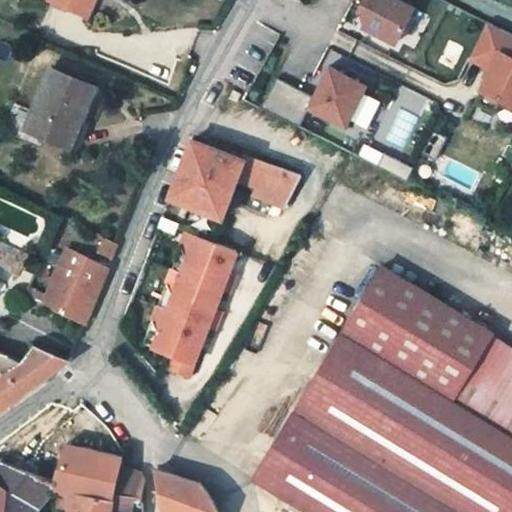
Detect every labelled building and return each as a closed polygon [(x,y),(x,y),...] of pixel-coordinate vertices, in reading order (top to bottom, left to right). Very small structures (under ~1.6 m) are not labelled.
[(52,0),(52,2),(89,19),(97,0),(52,0)] [(364,0),(357,14),(367,18),(361,28),(394,44),(413,9),(393,0),(364,0)] [(367,18),(357,14),(352,24),(361,28),(367,18)] [(511,29),(488,18),(471,54),(494,65),(477,100),(498,110),(505,96),(511,99),(511,29)] [(277,77),(261,107),(300,126),(309,108),(346,126),(371,77),(349,66),(345,72),(329,65),(314,95),(277,77)] [(53,71),(27,131),(71,150),(97,90),(53,71)] [(247,88),(241,85),(236,94),(242,98),(247,88)] [(227,98),(233,100),(236,94),(230,92),(227,98)] [(511,99),(505,96),(498,110),(511,116),(511,99)] [(236,179),(245,158),(190,139),(188,143),(168,195),(222,216),(236,179)] [(384,152),(377,166),(399,176),(402,169),(398,167),(401,161),(384,152)] [(246,154),(245,158),(236,179),(257,188),(253,194),(284,206),(300,175),(246,154)] [(414,168),(401,161),(398,167),(402,169),(399,176),(408,181),(414,168)] [(231,251),(182,231),(175,247),(180,259),(175,271),(216,288),(228,293),(234,278),(217,271),(219,266),(227,262),(231,251)] [(112,257),(117,243),(106,236),(100,251),(112,257)] [(0,257),(1,257),(17,266),(23,255),(0,243),(0,257)] [(108,266),(66,248),(43,303),(84,323),(108,266)] [(212,299),(216,288),(175,271),(167,267),(160,283),(165,295),(160,307),(202,326),(214,331),(220,315),(203,308),(205,303),(212,299)] [(511,434),(454,401),(494,336),(384,270),(336,349),(511,457),(511,434)] [(198,337),(202,326),(160,307),(151,304),(145,319),(149,333),(145,345),(168,354),(163,367),(183,376),(195,348),(189,346),(191,341),(198,337)] [(511,434),(511,346),(494,336),(454,401),(511,434)] [(0,369),(0,407),(68,358),(31,344),(13,359),(4,367),(0,369)] [(305,511),(511,511),(511,457),(336,349),(255,481),(305,511)] [(0,369),(4,367),(13,359),(0,354),(0,369)] [(51,490),(62,492),(113,499),(121,468),(123,457),(66,443),(54,486),(51,490)] [(4,511),(34,511),(51,490),(54,486),(0,462),(0,485),(7,490),(4,511)] [(134,511),(137,501),(143,474),(121,468),(113,499),(62,492),(59,503),(71,505),(69,511),(134,511)] [(193,511),(200,487),(158,469),(162,510),(162,511),(193,511)] [(215,511),(209,498),(200,487),(193,511),(215,511)]
